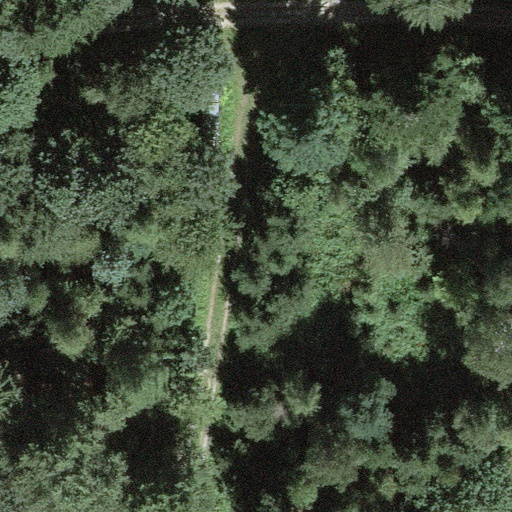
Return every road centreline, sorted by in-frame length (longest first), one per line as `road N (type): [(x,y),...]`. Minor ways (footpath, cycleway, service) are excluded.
road 1 (track): [(0,43),(113,15),(254,6),(511,27)]
road 2 (track): [(183,511),(254,6)]
